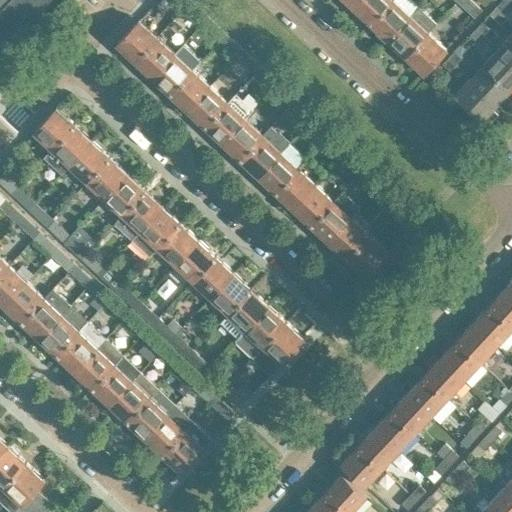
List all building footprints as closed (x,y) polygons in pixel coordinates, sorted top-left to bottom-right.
[(0,0),(0,63),(24,37),(17,31),(46,0),(0,0)] [(191,0),(172,0),(183,9),(185,6),(191,0)] [(210,16),(193,0),(191,0),(185,6),(203,23),(210,16)] [(359,0),(353,6),(371,23),(392,0),(359,0)] [(413,13),(399,0),(392,0),(371,23),(389,39),(413,13)] [(473,0),(469,0),(465,5),(476,16),(483,9),(473,0)] [(511,6),(504,0),(501,0),(497,5),(505,12),(511,6)] [(407,56),(431,30),(430,29),(437,21),(420,5),(413,13),(389,39),(407,56)] [(210,16),(203,23),(212,31),(219,24),(210,16)] [(135,60),(157,36),(139,19),(117,43),(135,60)] [(490,29),(482,22),(476,28),(484,35),(490,29)] [(484,35),(476,28),(470,34),(478,42),(484,35)] [(450,47),(448,46),(431,30),(407,56),(425,73),(450,47)] [(245,49),(228,32),(221,39),(239,56),(245,49)] [(511,34),(498,49),(511,61),(511,34)] [(153,77),(175,53),(157,36),(135,60),(153,77)] [(170,93),(193,69),(202,60),(184,43),(175,53),(153,77),(170,93)] [(263,65),(245,49),(239,56),(256,72),(263,65)] [(511,61),(498,49),(484,63),(511,89),(511,61)] [(463,59),(455,51),(449,58),(456,65),(463,59)] [(456,65),(449,58),(443,64),(451,71),(456,65)] [(511,99),(511,89),(484,63),(470,78),(497,103),(502,99),(508,104),(511,99)] [(281,82),(263,65),(256,72),(274,89),(281,82)] [(188,110),(211,86),(193,69),(170,93),(188,110)] [(497,103),(470,78),(456,93),(489,124),(499,113),(493,108),(497,103)] [(296,96),(281,82),(274,89),(290,103),(296,96)] [(206,126),(228,102),(211,86),(188,110),(206,126)] [(228,102),(206,126),(224,143),(246,119),(254,110),(237,93),(228,102)] [(316,115),(296,96),(290,103),(309,122),(316,115)] [(52,148),(75,124),(57,107),(34,131),(52,148)] [(334,131),(316,115),(309,122),(327,138),(334,131)] [(263,134),(262,134),(246,119),(224,143),(241,159),(263,134)] [(70,164),(93,140),(75,124),(52,148),(45,155),(62,172),(70,164)] [(280,131),(272,124),(262,134),(263,134),(241,159),(259,176),(281,152),(281,151),(289,142),(290,141),(289,141),(290,139),(281,130),(280,131)] [(352,148),(334,131),(327,138),(345,155),(352,148)] [(88,181),(110,157),(93,140),(70,164),(88,181)] [(277,192),(299,168),(308,159),(289,142),(281,151),(281,152),(259,176),(277,192)] [(369,164),(352,148),(345,155),(363,171),(369,164)] [(105,198),(128,173),(110,157),(88,181),(105,198)] [(387,181),(369,164),(363,171),(380,188),(387,181)] [(24,178),(16,170),(10,176),(1,168),(0,169),(0,180),(12,191),(19,184),(19,185),(24,178)] [(294,209),(317,185),(299,168),(277,192),(294,209)] [(123,214),(146,190),(128,173),(105,198),(122,213),(123,214)] [(405,197),(387,181),(380,188),(398,204),(405,197)] [(36,201),(19,185),(19,184),(12,191),(30,208),(36,201)] [(312,225),(335,201),(317,185),(294,209),(312,225)] [(134,238),(163,207),(146,190),(123,214),(122,213),(115,221),(134,238)] [(335,201),(312,225),(330,242),(352,218),(361,209),(343,192),(335,201)] [(421,212),(405,197),(398,204),(414,219),(421,212)] [(54,217),(36,201),(30,208),(47,224),(54,217)] [(15,205),(8,212),(18,221),(24,214),(15,205)] [(158,247),(181,223),(163,207),(134,238),(151,254),(158,246),(158,247)] [(24,214),(18,221),(27,230),(34,223),(24,214)] [(72,234),(54,217),(47,224),(65,241),(72,234)] [(370,234),(352,218),(330,242),(348,258),(370,234)] [(176,264),(199,240),(181,223),(158,247),(176,264)] [(89,250),(72,234),(65,241),(83,257),(89,250)] [(388,251),(386,249),(370,234),(348,258),(366,275),(388,251)] [(50,238),(44,245),(53,254),(60,247),(50,238)] [(194,280),(216,256),(199,240),(176,264),(194,280)] [(60,247),(53,254),(62,263),(69,256),(60,247)] [(107,267),(89,250),(83,257),(100,274),(107,267)] [(0,274),(10,264),(0,255),(0,274)] [(211,297),(234,273),(216,256),(194,280),(211,297)] [(0,300),(5,305),(28,281),(10,264),(0,274),(0,300)] [(125,283),(107,267),(100,274),(118,290),(125,283)] [(86,271),(79,278),(88,287),(95,280),(86,271)] [(229,313),(252,289),(234,273),(211,297),(229,313)] [(95,280),(88,287),(98,296),(104,289),(95,280)] [(45,297),(44,297),(28,281),(5,305),(23,321),(45,297)] [(142,300),(125,283),(118,290),(136,307),(142,300)] [(511,290),(507,285),(490,303),(511,322),(511,290)] [(40,338),(72,304),(54,286),(44,297),(45,297),(23,321),(40,338)] [(247,330),(269,306),(252,289),(229,313),(222,321),(239,337),(247,330)] [(160,316),(142,300),(136,307),(153,323),(160,316)] [(498,343),(511,328),(511,322),(490,303),(474,320),(498,343)] [(58,355),(90,320),(72,304),(40,338),(58,355)] [(121,304),(114,311),(124,320),(130,313),(121,304)] [(239,337),(237,340),(254,357),(264,346),(287,322),(269,306),(247,330),(239,337)] [(130,313),(124,320),(133,328),(140,321),(130,313)] [(168,324),(160,316),(153,323),(171,340),(178,333),(177,332),(183,326),(174,317),(168,324)] [(75,371),(107,337),(90,320),(58,355),(75,371)] [(481,361),(498,343),(474,320),(457,338),(481,361)] [(264,346),(254,357),(273,374),(282,363),(305,339),(287,322),(264,346)] [(195,349),(178,333),(171,340),(189,356),(195,349)] [(93,388),(125,354),(107,337),(75,371),(93,388)] [(156,337),(150,344),(159,353),(165,346),(156,337)] [(481,361),(457,338),(440,356),(464,379),(481,361)] [(165,346),(159,353),(168,361),(175,354),(165,346)] [(213,366),(195,349),(189,356),(206,373),(213,366)] [(111,404),(143,370),(125,354),(93,388),(111,404)] [(464,379),(440,356),(424,373),(448,396),(464,379)] [(231,382),(213,366),(206,373),(224,389),(231,382)] [(128,421),(160,387),(143,370),(111,404),(128,421)] [(191,370),(185,377),(194,386),(201,379),(191,370)] [(448,396),(424,373),(408,391),(432,414),(448,396)] [(201,379),(194,386),(203,394),(210,387),(201,379)] [(247,398),(231,382),(224,389),(241,405),(247,398)] [(178,403),(160,387),(128,421),(146,437),(178,403)] [(508,403),(511,398),(511,389),(510,388),(501,397),(508,403)] [(432,414),(408,391),(391,409),(415,431),(432,414)] [(226,402),(219,409),(229,418),(235,411),(226,402)] [(163,454),(195,420),(178,403),(146,437),(163,454)] [(415,431),(391,409),(374,426),(399,449),(415,431)] [(483,429),(493,419),(485,413),(476,423),(483,429)] [(181,471),(213,437),(195,420),(163,454),(181,471)] [(475,438),(483,429),(476,423),(468,432),(475,438)] [(504,430),(497,423),(488,433),(495,440),(504,430)] [(383,466),(399,449),(374,426),(358,443),(383,466)] [(486,449),(495,440),(488,433),(479,443),(486,449)] [(0,455),(10,444),(0,434),(0,455)] [(382,466),(383,466),(358,443),(342,461),(369,486),(385,469),(382,466)] [(0,490),(28,460),(10,444),(0,455),(0,490)] [(450,464),(460,454),(453,448),(443,458),(450,464)] [(442,473),(450,464),(443,458),(435,467),(442,473)] [(471,465),(464,458),(455,468),(461,475),(471,465)] [(47,478),(28,460),(0,490),(0,498),(14,511),(21,504),(22,503),(23,504),(30,496),(38,487),(47,478)] [(469,482),(461,475),(455,468),(446,477),(453,483),(460,490),(469,482)] [(350,511),(368,493),(344,470),(326,490),(350,511)] [(418,499),(427,489),(420,483),(411,493),(418,499)] [(511,511),(511,488),(507,484),(491,502),(501,511),(511,511)] [(55,502),(38,487),(30,496),(47,511),(55,502)] [(350,511),(326,490),(310,507),(315,511),(350,511)] [(409,508),(418,499),(411,493),(403,502),(409,508)] [(438,500),(431,494),(422,503),(429,509),(438,500)] [(46,511),(47,511),(30,496),(23,504),(22,503),(21,504),(29,511),(46,511)] [(501,511),(491,502),(481,511),(501,511)] [(426,511),(429,509),(422,503),(413,511),(426,511)]
